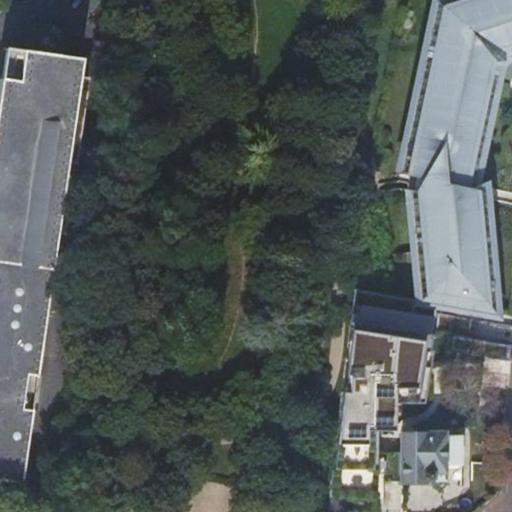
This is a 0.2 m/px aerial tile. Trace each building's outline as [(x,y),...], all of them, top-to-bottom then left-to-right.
[(511,0),(461,0),(463,2),(443,9),(438,34),(430,32),(401,176),(432,182),(429,196),(409,192),(421,301),(438,304),(452,307),(452,309),(468,307),(468,309),(495,314),(484,199),(483,188),(480,156),(497,74),(511,57),(511,0)] [(88,62),(11,50),(0,126),(0,481),(25,486),(88,62)] [(511,193),(483,188),(484,199),(511,204),(511,193)] [(355,290),(329,498),(376,498),(376,431),(393,431),(393,403),(415,404),(424,352),(427,352),(430,332),(453,335),(450,352),(511,362),(511,352),(511,346),(469,339),(472,319),(437,312),(438,304),(421,301),(355,290)] [(445,434),(402,434),(401,483),(413,483),(424,483),(424,481),(434,481),(434,478),(444,478),(445,434)]
